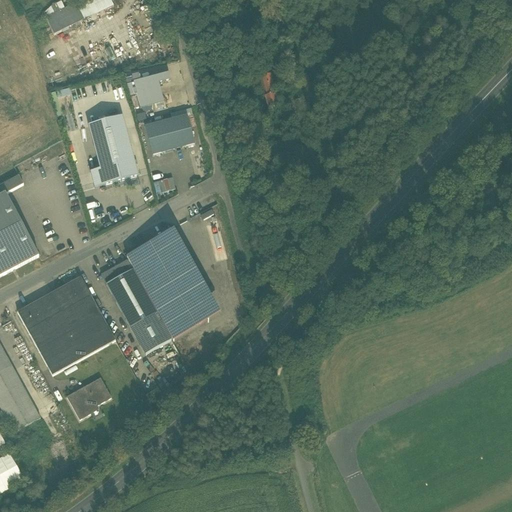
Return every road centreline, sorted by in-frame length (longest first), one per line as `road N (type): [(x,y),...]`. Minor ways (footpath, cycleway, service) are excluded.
road 1 (primary): [(80,511),(221,385),(511,69)]
road 2 (residential): [(0,298),(220,181),(170,0)]
road 3 (unknown): [(189,71),(277,64),(325,228),(239,254)]
road 4 (track): [(276,383),(311,511)]
